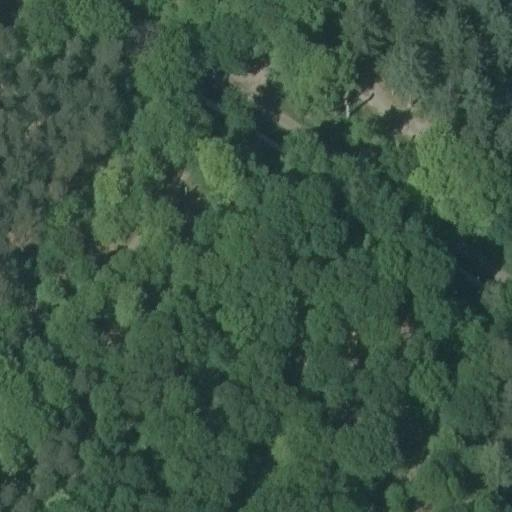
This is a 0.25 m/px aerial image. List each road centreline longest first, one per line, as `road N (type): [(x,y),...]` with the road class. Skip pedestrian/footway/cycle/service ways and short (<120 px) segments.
road 1 (track): [(79,0),(511,281)]
road 2 (unknown): [(231,121),(0,420)]
road 3 (track): [(320,0),(242,100)]
